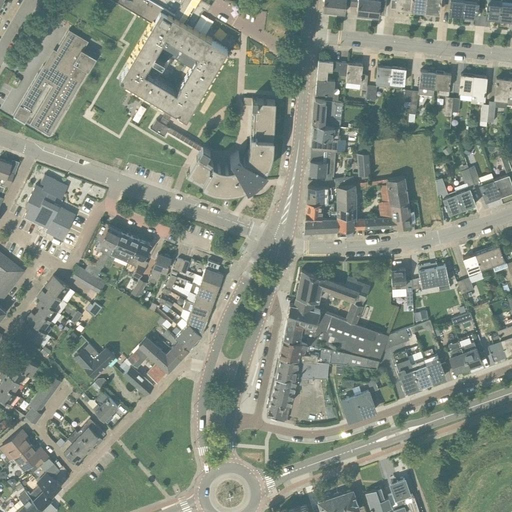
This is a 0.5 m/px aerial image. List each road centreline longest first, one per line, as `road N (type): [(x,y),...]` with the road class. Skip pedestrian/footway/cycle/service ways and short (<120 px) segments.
road 1 (residential): [(66,383),(39,430),(79,473),(173,373),(209,364)]
road 2 (tertiary): [(255,484),(511,392)]
road 3 (residential): [(511,368),(326,433),(255,425)]
road 4 (residential): [(286,243),(338,250),(415,243),(511,214)]
road 5 (residential): [(307,35),(511,54)]
road 6 (residential): [(267,237),(118,182)]
road 7 (tertiary): [(267,237),(209,364)]
road 8 (residential): [(255,425),(278,320),(269,293)]
road 9 (residential): [(45,258),(6,218),(33,151)]
